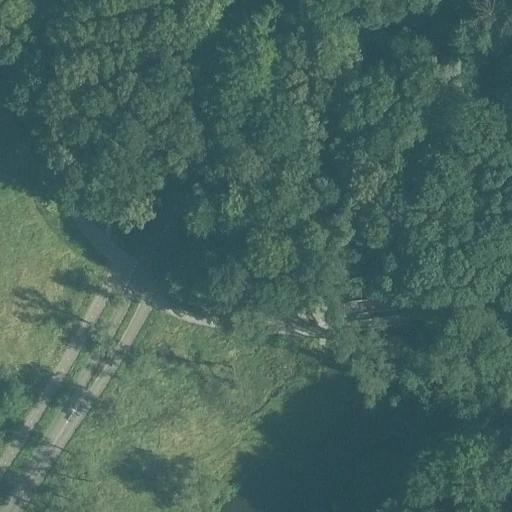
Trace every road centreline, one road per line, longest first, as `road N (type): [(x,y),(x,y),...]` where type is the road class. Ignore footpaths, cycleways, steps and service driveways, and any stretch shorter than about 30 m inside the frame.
road 1 (tertiary): [(9,511),(145,278),(262,0)]
road 2 (unknown): [(102,262),(63,235),(28,185),(13,149),(0,42)]
